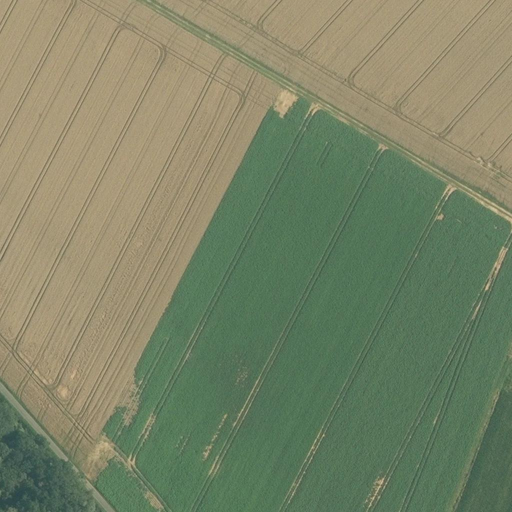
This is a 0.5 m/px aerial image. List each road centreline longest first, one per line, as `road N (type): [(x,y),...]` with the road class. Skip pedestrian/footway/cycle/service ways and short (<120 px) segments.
road 1 (track): [(511,218),(145,0)]
road 2 (track): [(110,511),(0,386)]
